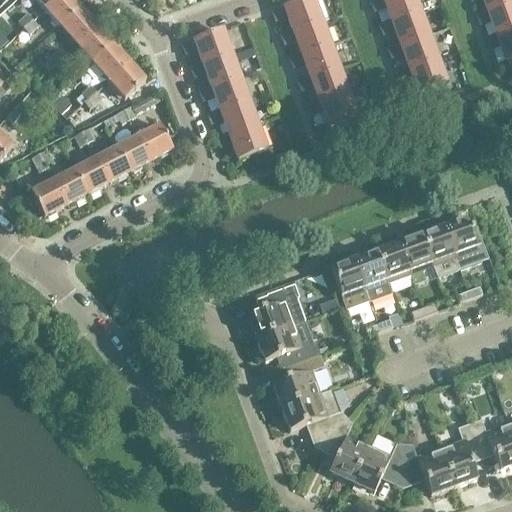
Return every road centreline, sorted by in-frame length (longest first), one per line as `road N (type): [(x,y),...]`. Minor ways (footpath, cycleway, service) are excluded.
road 1 (residential): [(46,277),(75,246),(190,186),(199,172),(150,33)]
road 2 (residential): [(229,511),(46,277)]
road 3 (residential): [(301,511),(284,503),(222,332)]
road 4 (residential): [(511,326),(389,370)]
